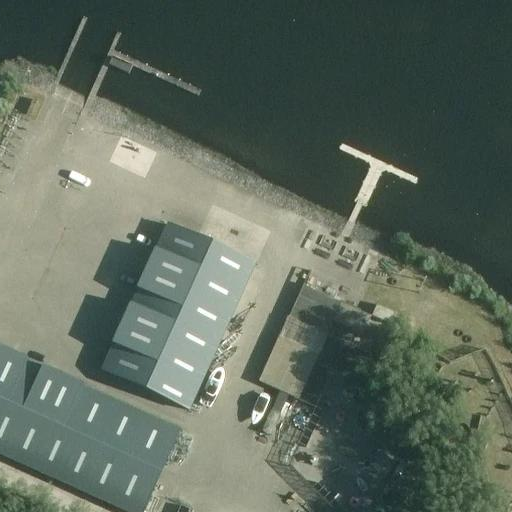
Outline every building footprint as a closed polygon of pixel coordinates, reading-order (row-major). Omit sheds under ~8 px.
[(166,226),(155,251),(154,250),(135,291),(137,292),(130,306),(129,305),(110,346),(112,347),(100,372),(188,412),(255,266),(166,226)] [(303,285),(289,316),(326,332),(340,301),(303,285)] [(0,456),(122,511),(143,511),(179,432),(82,386),(41,368),(40,369),(26,363),(27,361),(0,349),(0,456)] [(324,405),(335,379),(320,373),(310,400),(324,405)] [(342,411),(351,384),(337,379),(329,407),(342,411)]
